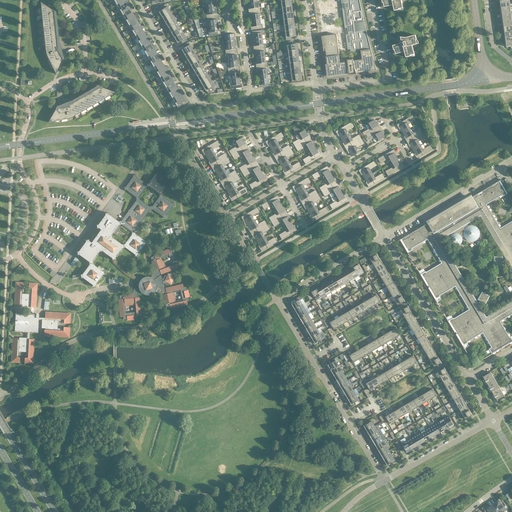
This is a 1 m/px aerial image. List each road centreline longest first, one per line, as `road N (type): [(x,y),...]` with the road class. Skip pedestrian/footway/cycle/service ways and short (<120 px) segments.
road 1 (residential): [(383,482),(276,301),(383,236)]
road 2 (residential): [(242,29),(247,96),(208,106),(194,98),(135,0)]
road 3 (unclassified): [(383,236),(467,378)]
road 4 (unclassified): [(16,253),(37,217),(19,160),(25,102)]
road 5 (residential): [(371,0),(389,78),(317,90)]
road 6 (residential): [(383,236),(500,167)]
road 7 (unclassified): [(16,253),(29,272),(64,293),(127,284)]
road 8 (unclassified): [(383,482),(492,421)]
